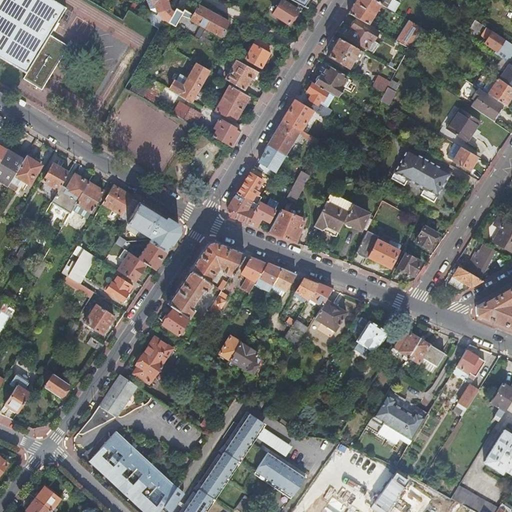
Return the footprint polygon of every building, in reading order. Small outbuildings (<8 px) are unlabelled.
[(66,6),(55,0),(0,0),(0,58),(26,75),(23,79),(41,90),(68,47),(49,35),(66,6)] [(168,9),(169,8),(166,0),(145,0),(149,10),(153,9),(153,10),(156,9),(156,12),(157,12),(168,9)] [(297,10),(281,0),(280,0),(272,14),(287,24),(297,10)] [(356,0),(347,14),(374,29),(376,25),(370,20),(379,5),(371,0),(356,0)] [(388,0),(384,7),(393,12),(400,0),(388,0)] [(173,13),(168,23),(175,27),(181,16),(190,20),(205,28),(213,14),(197,6),(193,15),(184,11),(182,13),(176,9),(173,13)] [(147,22),(158,29),(163,21),(168,23),(173,13),(168,9),(157,12),(160,16),(157,18),(151,15),(148,20),(147,22)] [(228,22),(213,14),(205,28),(199,40),(210,47),(212,43),(206,39),(210,31),(221,36),(228,22)] [(371,41),(372,42),(377,33),(355,20),(350,28),(351,29),(346,38),(366,50),(371,41)] [(408,21),(395,41),(395,42),(408,50),(408,49),(411,45),(421,29),(408,21)] [(468,31),(465,35),(472,40),(481,26),(474,21),(468,31)] [(493,54),(500,59),(506,62),(511,52),(511,45),(486,28),(480,37),(486,41),(484,44),(495,51),(493,54)] [(196,32),(193,37),(199,40),(201,35),(196,32)] [(270,47),(256,38),(245,59),(260,68),(269,54),(267,53),(270,47)] [(360,51),(338,39),(327,57),(347,69),(353,59),(357,61),(361,54),(359,53),(360,51)] [(217,50),(223,53),(227,45),(222,41),(217,50)] [(144,54),(139,63),(144,66),(149,57),(144,54)] [(511,89),(511,66),(506,62),(500,59),(494,68),(502,74),(498,79),(511,89)] [(252,80),(256,72),(236,60),(225,80),(243,90),(246,84),(249,79),(252,80)] [(200,86),(209,71),(196,63),(187,79),(200,86)] [(337,97),(342,88),(341,88),(346,79),(327,68),(328,67),(327,67),(321,76),(320,75),(315,84),(337,97)] [(502,105),(504,107),(511,94),(511,89),(498,79),(497,79),(492,75),(481,91),(486,95),(502,105)] [(377,77),(371,87),(384,94),(387,88),(390,84),(377,77)] [(200,86),(187,79),(183,86),(174,80),(169,89),(178,94),(178,95),(191,102),(200,86)] [(143,98),(155,104),(164,87),(153,81),(143,98)] [(312,95),(305,106),(313,111),(326,119),(331,111),(318,103),(319,101),(322,103),(323,102),(328,93),(312,83),(307,92),(312,95)] [(222,98),(241,109),(248,98),(229,86),(222,98)] [(387,88),(384,94),(380,101),(385,104),(387,106),(395,93),(387,88)] [(469,106),(491,121),(502,105),(486,95),(481,91),(477,89),(472,97),(474,99),(469,106)] [(334,97),(328,93),(323,102),(329,105),(334,97)] [(215,111),(234,122),(241,109),(222,98),(215,111)] [(294,100),(282,121),(300,131),(313,111),(305,106),(294,100)] [(190,125),(194,126),(200,115),(191,110),(178,103),(172,114),(190,125)] [(459,108),(445,129),(465,143),(479,121),(459,108)] [(230,146),(239,131),(218,119),(213,128),(215,130),(212,136),(230,146)] [(282,121),(266,146),(270,148),(270,147),(285,156),(300,131),(282,121)] [(300,136),(316,145),(318,141),(303,132),(300,136)] [(360,138),(359,139),(356,144),(377,157),(381,150),(360,138)] [(469,171),(477,157),(460,148),(454,144),(447,156),(447,158),(453,161),(469,171)] [(257,169),(269,177),(272,172),(274,173),(285,156),(270,147),(270,148),(257,169)] [(0,159),(0,180),(8,186),(9,183),(14,176),(24,158),(6,148),(5,150),(0,159)] [(407,150),(401,162),(443,186),(450,174),(407,150)] [(40,166),(25,157),(24,158),(14,176),(27,184),(29,185),(40,166)] [(443,186),(401,162),(394,173),(407,181),(423,190),(436,197),(443,186)] [(63,182),(68,173),(52,164),(42,182),(57,191),(60,186),(63,182)] [(301,172),(291,190),(286,199),(294,203),(309,176),(301,172)] [(237,194),(256,206),(258,203),(260,198),(256,195),(258,192),(256,191),(262,181),(250,173),(237,194)] [(407,181),(394,173),(390,180),(403,187),(407,181)] [(69,214),(75,204),(77,201),(76,201),(87,182),(74,174),(68,185),(66,189),(60,186),(57,191),(51,203),(69,214)] [(14,176),(9,183),(23,191),(27,184),(14,176)] [(103,192),(88,183),(87,182),(76,201),(77,201),(75,204),(71,211),(86,220),(103,192)] [(113,186),(102,204),(120,215),(117,219),(126,225),(139,202),(113,186)] [(432,204),(436,197),(423,190),(420,196),(432,204)] [(246,224),(256,206),(237,194),(227,210),(229,217),(246,224)] [(325,203),(313,227),(335,237),(351,206),(329,195),(325,203)] [(258,203),(256,206),(246,224),(256,228),(261,219),(268,223),(278,203),(269,199),(265,207),(258,203)] [(139,202),(126,225),(115,243),(121,248),(125,242),(134,241),(135,239),(128,235),(124,241),(121,239),(127,230),(129,232),(132,227),(135,229),(131,235),(136,239),(138,237),(141,239),(144,234),(148,237),(149,235),(152,237),(149,242),(165,253),(179,233),(177,225),(139,202)] [(353,206),(344,223),(344,224),(345,225),(345,226),(346,227),(347,228),(348,228),(348,229),(349,229),(350,229),(351,229),(352,228),(353,228),(354,228),(360,231),(369,215),(353,206)] [(280,210),(268,233),(295,243),(304,220),(293,216),(294,213),(290,211),(289,214),(280,210)] [(511,224),(498,217),(493,225),(499,229),(493,242),(511,253),(511,224)] [(436,234),(423,227),(414,242),(428,250),(436,234)] [(367,231),(356,253),(367,258),(368,257),(390,268),(398,251),(397,251),(398,247),(398,246),(367,231)] [(137,259),(154,270),(165,253),(149,242),(137,259)] [(206,244),(189,270),(207,281),(215,269),(215,265),(224,268),(222,272),(230,276),(243,254),(231,249),(213,242),(206,244)] [(483,245),(478,254),(490,260),(495,251),(483,245)] [(17,256),(22,259),(26,252),(23,251),(21,249),(17,256)] [(75,282),(80,285),(96,258),(85,251),(68,278),(75,282)] [(475,253),(465,271),(473,276),(474,275),(480,279),(490,260),(478,254),(478,255),(475,253)] [(405,254),(397,268),(413,277),(420,263),(405,254)] [(255,259),(251,257),(240,275),(246,278),(240,288),(249,293),(253,286),(256,282),(266,263),(255,259)] [(33,276),(38,279),(47,265),(41,262),(33,276)] [(270,265),(266,263),(256,282),(262,285),(269,289),(273,283),(280,269),(270,265)] [(465,271),(457,267),(447,283),(456,289),(460,283),(470,288),(482,281),(473,276),(465,271)] [(283,270),(280,269),(273,283),(275,284),(285,291),(295,275),(283,270)] [(207,281),(189,270),(166,304),(187,318),(192,310),(189,307),(198,293),(202,295),(210,283),(207,281)] [(63,282),(72,288),(75,282),(68,278),(66,277),(63,282)] [(125,293),(129,286),(117,278),(113,285),(111,283),(105,291),(123,304),(129,296),(127,294),(125,293)] [(303,278),(294,292),(307,300),(317,284),(305,279),(303,278)] [(221,291),(226,282),(223,281),(214,282),(212,285),(221,291)] [(72,288),(77,291),(80,285),(75,282),(72,288)] [(282,296),(285,291),(275,284),(272,290),(282,296)] [(319,284),(317,284),(307,300),(314,304),(315,302),(321,306),(324,300),(331,289),(319,284)] [(80,285),(77,291),(90,299),(94,293),(88,290),(80,285)] [(511,286),(477,307),(477,315),(511,329),(511,286)] [(225,297),(219,293),(209,310),(215,314),(219,306),(221,304),(225,297)] [(324,300),(321,306),(313,318),(334,331),(345,314),(324,300)] [(101,336),(113,318),(96,306),(83,324),(101,336)] [(162,325),(178,335),(187,320),(172,310),(162,325)] [(193,317),(191,320),(199,325),(204,317),(202,315),(193,317)] [(289,317),(286,321),(292,325),(294,321),(289,317)] [(368,321),(368,322),(361,318),(353,330),(359,335),(356,340),(374,352),(386,333),(368,321)] [(306,328),(295,320),(294,321),(292,325),(303,334),(306,328)] [(74,324),(65,337),(70,341),(79,328),(74,324)] [(282,340),(294,348),(303,334),(291,326),(282,340)] [(419,339),(403,329),(392,348),(407,357),(419,339)] [(219,353),(230,360),(240,343),(230,336),(219,353)] [(86,344),(99,352),(103,346),(90,337),(86,344)] [(148,344),(142,354),(160,366),(171,348),(156,339),(151,346),(148,344)] [(429,344),(419,339),(407,357),(418,364),(422,357),(436,366),(443,353),(429,345),(429,344)] [(240,343),(230,360),(252,373),(257,365),(253,362),(257,354),(258,353),(240,343)] [(477,358),(465,350),(456,366),(474,377),(484,362),(477,359),(477,358)] [(160,366),(142,354),(135,364),(138,366),(133,374),(148,384),(160,366)] [(253,362),(257,365),(261,364),(263,361),(262,357),(257,354),(253,362)] [(432,372),(436,366),(422,357),(418,364),(432,372)] [(21,378),(22,377),(18,374),(17,376),(16,375),(10,385),(15,388),(21,378)] [(44,387),(60,398),(69,386),(52,375),(44,387)] [(136,386),(119,375),(94,413),(77,434),(78,435),(82,434),(115,417),(136,386)] [(4,405),(17,413),(30,394),(24,390),(29,383),(28,382),(29,381),(22,377),(21,378),(15,388),(4,405)] [(500,418),(511,398),(511,389),(501,383),(489,402),(499,408),(494,415),(500,418)] [(466,408),(477,391),(468,385),(457,402),(466,408)] [(396,400),(385,394),(365,428),(394,446),(399,439),(408,445),(424,418),(413,411),(411,414),(394,403),(396,400)] [(286,456),(292,446),(261,427),(265,422),(250,412),(183,511),(206,511),(256,438),(286,456)] [(511,436),(503,430),(483,463),(500,474),(503,470),(511,475),(511,436)] [(158,511),(163,505),(176,486),(116,431),(92,457),(87,451),(82,456),(142,511),(158,511)] [(305,478),(268,453),(254,474),(291,499),(305,478)] [(0,475),(8,464),(0,457),(0,475)] [(172,511),(185,494),(176,486),(163,505),(170,511),(172,511)] [(411,486),(402,498),(412,504),(421,510),(423,511),(431,499),(411,486)] [(458,486),(450,499),(460,505),(472,511),(495,511),(497,509),(458,486)] [(45,487),(34,499),(49,511),(53,507),(60,499),(45,487)] [(243,511),(251,501),(243,496),(240,500),(234,509),(237,511),(243,511)] [(353,511),(332,497),(322,511),(353,511)] [(50,511),(49,511),(34,499),(24,511),(26,511),(50,511)]
